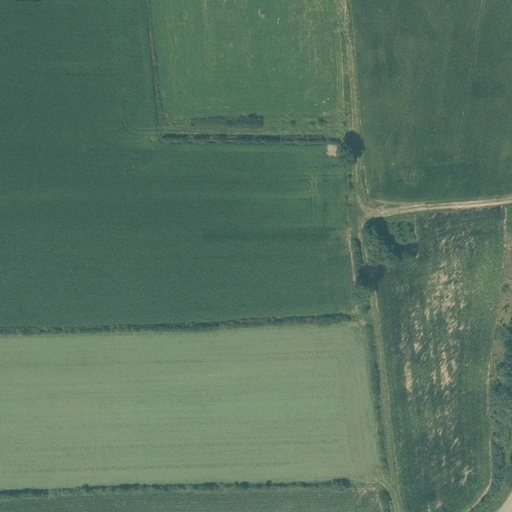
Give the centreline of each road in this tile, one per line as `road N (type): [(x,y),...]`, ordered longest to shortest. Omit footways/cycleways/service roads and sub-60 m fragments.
road 1 (track): [(391,511),(362,216)]
road 2 (track): [(167,131),(354,134)]
road 3 (track): [(511,198),(362,216)]
